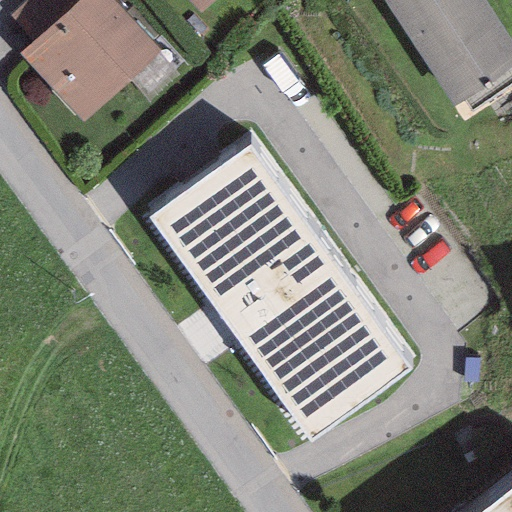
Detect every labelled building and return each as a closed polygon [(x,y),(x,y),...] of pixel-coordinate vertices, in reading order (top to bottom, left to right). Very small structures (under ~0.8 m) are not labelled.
[(161,53),(113,0),(77,0),(18,54),(82,125),(161,53)] [(213,0),(183,0),(197,15),(213,0)] [(511,67),(511,43),(483,0),(379,0),(452,108),(511,67)] [(408,371),(247,147),(148,218),(310,442),(408,371)] [(511,511),(511,487),(478,511),(511,511)]
